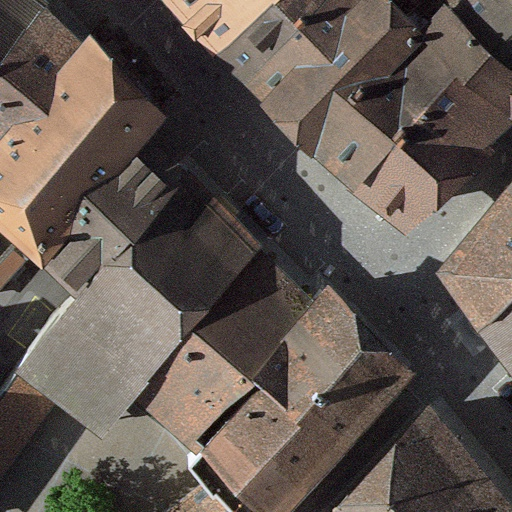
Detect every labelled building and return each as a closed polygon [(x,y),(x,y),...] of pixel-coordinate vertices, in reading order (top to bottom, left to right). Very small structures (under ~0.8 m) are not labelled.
[(48,0),(0,0),(0,113),(76,26),(62,12),(48,0)] [(190,0),(217,31),(246,0),(190,0)] [(246,0),(217,31),(247,66),(307,0),(246,0)] [(307,0),(247,66),(317,134),(415,33),(445,3),(442,0),(307,0)] [(415,33),(507,111),(511,106),(511,43),(462,0),(448,0),(445,3),(415,33)] [(448,0),(462,0),(511,43),(511,0),(442,0),(445,3),(448,0)] [(163,104),(76,26),(0,113),(0,225),(30,249),(144,125),(163,104)] [(415,33),(317,134),(405,208),(507,111),(415,33)] [(163,146),(144,125),(30,249),(49,265),(67,282),(183,167),(163,146)] [(255,245),(183,167),(67,282),(10,356),(58,393),(96,424),(128,388),(255,245)] [(511,180),(484,210),(511,234),(511,180)] [(511,278),(511,234),(484,210),(441,256),(483,309),(511,278)] [(312,306),(255,245),(128,388),(189,441),(312,306)] [(511,278),(483,309),(511,341),(511,278)] [(326,291),(312,306),(189,441),(175,457),(199,478),(236,511),(265,511),(403,361),(326,291)] [(0,468),(52,401),(58,393),(10,356),(0,370),(0,468)] [(511,511),(511,491),(511,492),(431,390),(308,511),(511,511)] [(236,511),(199,478),(157,511),(236,511)]
